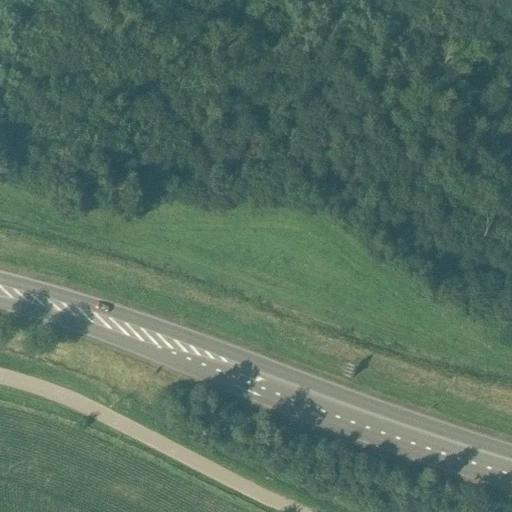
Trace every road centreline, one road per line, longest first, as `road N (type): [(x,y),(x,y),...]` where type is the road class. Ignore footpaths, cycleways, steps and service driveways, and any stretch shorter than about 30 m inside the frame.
road 1 (trunk): [(0,303),(511,485)]
road 2 (trunk): [(511,451),(0,280)]
road 3 (unclassified): [(0,378),(90,410),(295,511)]
